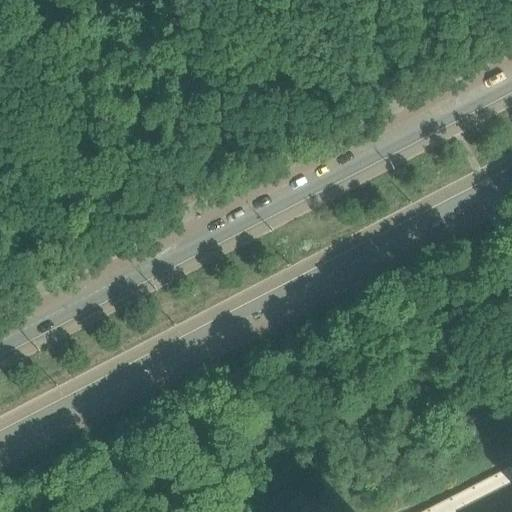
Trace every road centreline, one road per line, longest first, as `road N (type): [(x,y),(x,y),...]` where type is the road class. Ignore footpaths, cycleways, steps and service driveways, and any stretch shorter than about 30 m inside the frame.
road 1 (tertiary): [(0,439),(511,175)]
road 2 (tertiary): [(511,87),(0,349)]
